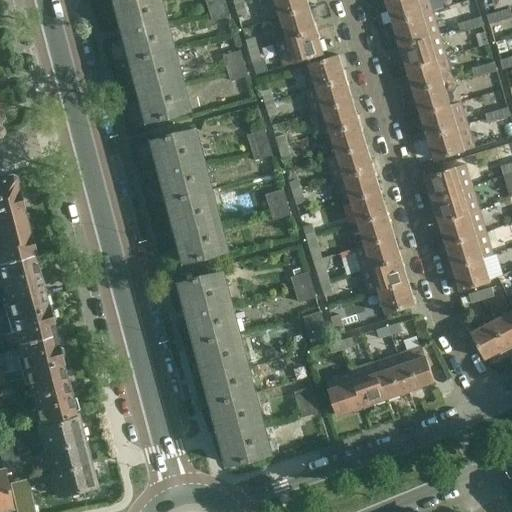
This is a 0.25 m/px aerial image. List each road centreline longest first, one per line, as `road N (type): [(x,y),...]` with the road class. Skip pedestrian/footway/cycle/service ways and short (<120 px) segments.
road 1 (tertiary): [(177,497),(45,0)]
road 2 (residential): [(488,407),(444,323),(347,0)]
road 3 (tertiary): [(488,407),(225,505)]
